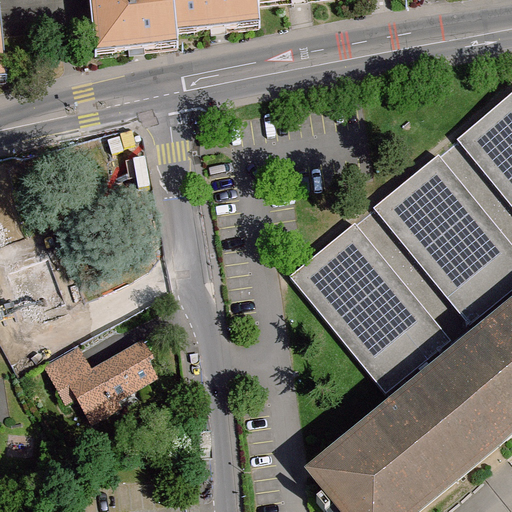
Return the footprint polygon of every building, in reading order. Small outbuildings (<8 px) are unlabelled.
[(352,0),(91,0),(98,62),(181,54),(180,40),(263,32),(261,9),(352,0)] [(0,85),(13,84),(5,9),(0,9),(0,85)] [(393,406),(304,480),(331,511),(441,511),(511,454),(511,104),(460,147),(511,209),(511,246),(440,158),(375,213),(479,339),(462,351),(358,229),(293,283),(393,406)] [(21,172),(0,178),(0,276),(22,329),(74,310),(21,172)] [(81,350),(46,369),(69,408),(78,403),(92,428),(125,409),(123,405),(163,382),(154,366),(159,363),(147,343),(94,373),(81,350)]
